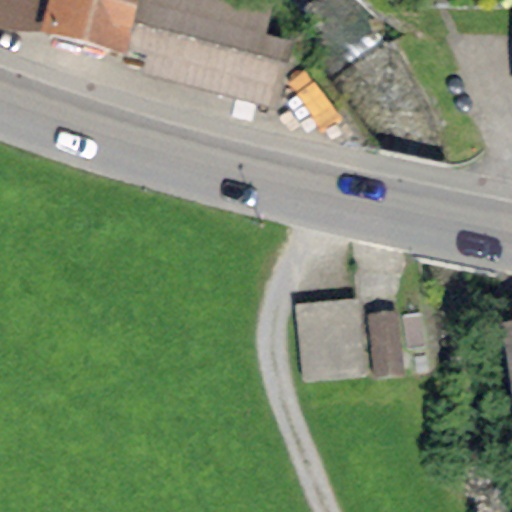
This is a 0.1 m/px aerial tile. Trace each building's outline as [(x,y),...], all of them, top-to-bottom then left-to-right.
[(0,0),(0,32),(117,60),(131,0),(0,0)] [(131,0),(117,60),(138,65),(134,84),(272,118),(288,49),(261,43),(266,14),(215,0),(131,0)] [(356,304),(292,312),(301,389),(365,382),(356,304)] [(397,319),(369,322),(376,382),(403,379),(397,319)] [(511,332),(497,334),(511,424),(511,332)]
